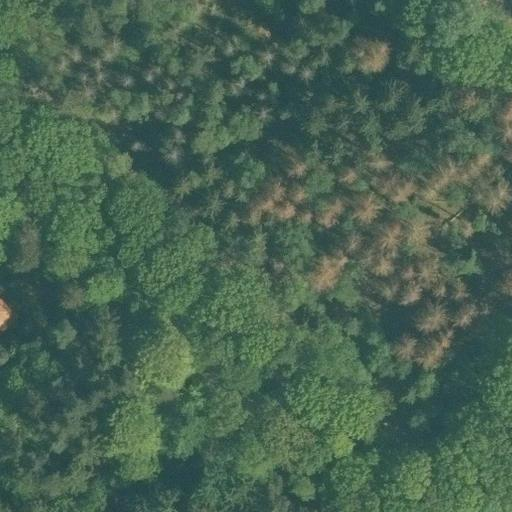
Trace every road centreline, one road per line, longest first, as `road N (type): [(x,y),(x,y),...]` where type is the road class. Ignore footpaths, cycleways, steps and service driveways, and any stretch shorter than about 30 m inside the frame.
road 1 (tertiary): [(378,511),(0,165)]
road 2 (track): [(511,401),(398,511)]
